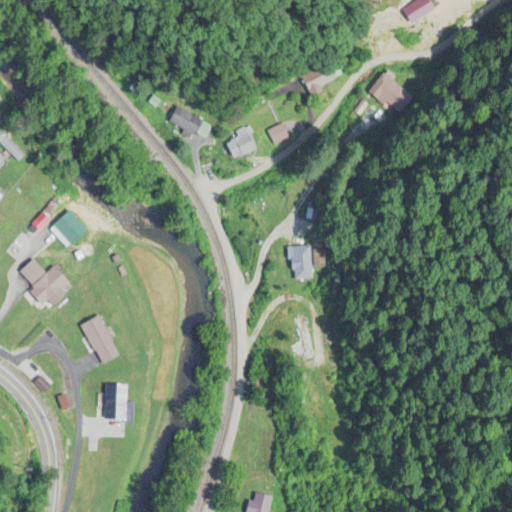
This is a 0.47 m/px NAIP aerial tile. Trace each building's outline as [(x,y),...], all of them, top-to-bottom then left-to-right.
[(312,98),(329,89),(318,69),(301,78),(312,98)] [(204,122),(176,108),(169,124),(196,137),(204,122)] [(275,146),(288,137),(280,125),(267,134),(275,146)] [(235,134),(237,137),(226,144),(235,161),(256,149),(245,128),(235,134)] [(86,232),(69,213),(54,226),(71,245),(86,232)] [(309,247),(288,248),(290,282),(311,280),(309,247)] [(54,267),(45,275),(33,261),(20,273),(33,288),(29,292),(42,307),(48,301),(54,308),(65,298),(61,293),(70,285),(54,267)] [(80,327),(103,366),(120,356),(97,317),(80,327)] [(329,409),(338,409),(338,374),(329,374),(329,409)] [(127,386),(105,386),(105,422),(127,422),(127,386)] [(330,468),(347,468),(347,426),(330,426),(330,468)] [(268,511),(272,498),(252,493),(247,511),(268,511)]
